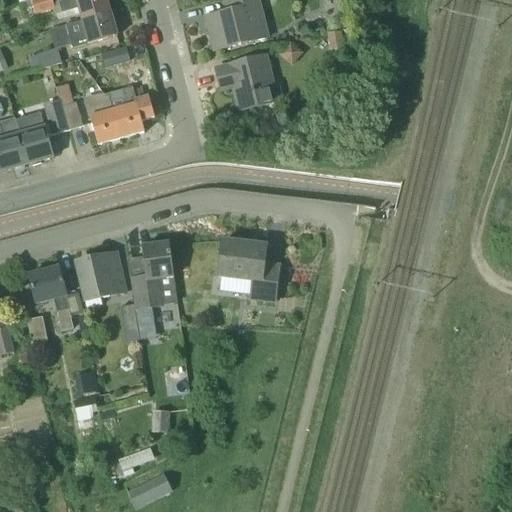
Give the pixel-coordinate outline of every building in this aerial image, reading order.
[(52,0),(36,0),(31,1),(35,16),(55,10),(52,0)] [(82,23),(111,14),(106,0),(73,0),(60,4),(63,14),(78,9),(82,23)] [(267,39),(257,0),(226,0),(225,0),(229,13),(206,19),(215,52),(267,39)] [(73,50),(88,46),(117,38),(111,14),(82,23),(66,27),(73,50)] [(341,33),(327,35),(330,49),(343,47),(341,33)] [(62,65),(57,50),(37,56),(42,71),(62,65)] [(104,67),(112,65),(124,61),(121,50),(101,55),(104,67)] [(0,74),(9,71),(2,51),(0,51),(0,74)] [(280,77),(271,79),(265,58),(229,67),(229,68),(216,71),(219,85),(232,82),(240,113),(277,104),(285,102),(280,77)] [(56,89),(60,102),(62,108),(74,105),(69,86),(56,89)] [(109,95),(122,140),(145,133),(142,123),(154,119),(148,98),(136,101),(133,88),(109,95)] [(90,118),(98,146),(122,140),(109,95),(104,96),(104,95),(83,100),(88,118),(90,118)] [(27,166),(31,165),(32,167),(40,165),(40,163),(53,159),(47,139),(69,133),(68,131),(62,108),(60,102),(43,106),(49,127),(19,135),(27,166)] [(68,131),(81,128),(74,105),(62,108),(68,131)] [(0,173),(0,174),(15,170),(16,172),(24,169),(24,167),(27,166),(19,135),(15,122),(0,125),(0,173)] [(264,137),(231,137),(231,148),(265,146),(264,137)] [(264,266),(266,248),(223,243),(219,281),(251,285),(249,302),(274,305),(277,284),(262,282),(264,266)] [(174,281),(169,246),(142,249),(143,259),(128,261),(133,297),(136,322),(153,320),(152,311),(165,309),(162,283),(174,281)] [(117,255),(76,265),(85,304),(126,294),(117,255)] [(29,277),(37,307),(49,304),(51,310),(58,309),(59,313),(58,314),(60,327),(61,333),(73,330),(69,311),(70,311),(66,299),(67,299),(60,269),(29,277)] [(133,297),(123,298),(127,323),(136,322),(133,297)] [(0,356),(14,353),(4,314),(0,300),(0,356)] [(47,343),(43,318),(27,322),(32,346),(47,343)] [(23,370),(37,366),(34,354),(20,358),(23,370)] [(74,403),(75,411),(77,418),(90,415),(98,413),(96,406),(95,399),(74,403)] [(168,435),(169,414),(152,413),(151,434),(168,435)] [(121,472),(156,463),(152,449),(117,458),(121,472)] [(164,477),(129,495),(136,511),(172,493),(164,477)]
